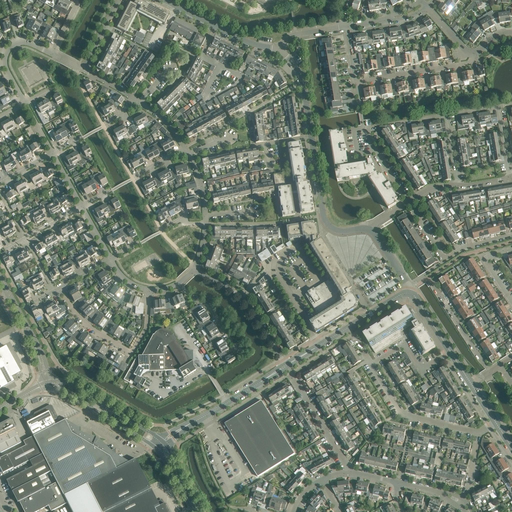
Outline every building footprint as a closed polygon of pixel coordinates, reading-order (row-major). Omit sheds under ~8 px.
[(58,0),(56,0),(56,1),(53,8),(52,9),(53,9),(53,8),(60,12),(60,13),(60,12),(66,1),(64,0),(59,0),(58,0)] [(164,25),(169,16),(137,0),(136,0),(134,4),(130,2),(117,28),(125,33),(139,7),(140,7),(138,11),(164,25)] [(348,0),(349,1),(348,0),(346,6),(351,7),(352,7),(352,9),(358,11),(361,2),(360,2),(361,1),(361,0),(348,0)] [(368,0),(363,1),(363,7),(368,6),(369,7),(370,11),(375,10),(374,1),(373,0),(368,0)] [(373,0),(374,1),(375,10),(381,9),(380,5),(381,4),(386,4),(384,0),(373,0)] [(65,15),(66,15),(68,16),(71,9),(69,8),(71,3),(66,1),(60,12),(65,14),(65,15)] [(442,3),(438,8),(441,10),(440,11),(443,13),(444,12),(447,15),(453,8),(448,4),(447,3),(445,5),(442,3)] [(492,11),(483,16),(485,20),(490,28),(495,25),(493,21),(493,20),(495,19),(493,13),(492,11)] [(498,12),(493,13),(495,19),(498,18),(499,19),(500,23),(505,22),(504,13),(499,14),(498,12)] [(20,14),(11,17),(14,24),(16,23),(18,28),(24,26),(20,14)] [(28,17),(25,23),(28,25),(26,28),(31,31),(37,20),(32,18),(32,17),(29,16),(28,17)] [(479,21),(475,23),(479,28),(481,27),(482,27),(485,31),(490,28),(485,20),(483,16),(478,19),(479,21)] [(10,22),(8,18),(0,21),(4,33),(10,31),(7,23),(10,22)] [(173,22),(169,30),(170,30),(170,29),(174,31),(174,33),(176,34),(177,33),(186,37),(185,38),(188,40),(188,39),(193,41),(192,43),(194,43),(195,44),(194,46),(200,49),(201,47),(205,38),(198,35),(199,33),(197,32),(199,30),(198,29),(176,18),(174,20),(173,22)] [(424,24),(422,25),(422,27),(425,32),(428,31),(427,28),(432,25),(431,24),(433,23),(431,20),(429,21),(428,18),(422,21),(424,24)] [(37,20),(31,31),(37,33),(39,29),(41,30),(45,23),(37,20)] [(45,23),(41,30),(44,31),(41,36),(47,39),(51,31),(52,27),(45,23)] [(418,23),(412,25),(415,33),(416,36),(421,34),(425,32),(422,27),(422,25),(419,27),(418,23)] [(471,27),(468,32),(470,33),(477,39),(481,34),(477,32),(477,30),(479,28),(475,23),(471,27)] [(408,30),(405,31),(405,33),(406,39),(410,38),(416,36),(415,33),(412,25),(406,27),(408,30)] [(51,31),(47,39),(52,41),(54,38),(54,37),(57,38),(60,31),(52,27),(51,31)] [(401,28),(395,29),(397,38),(397,40),(403,39),(406,39),(405,33),(405,31),(402,31),(401,28)] [(390,33),(387,34),(388,35),(388,41),(391,41),(397,40),(397,38),(395,29),(389,30),(390,33)] [(384,31),(378,32),(380,40),(385,39),(386,42),(388,41),(388,35),(387,34),(385,34),(384,31)] [(467,31),(462,36),(464,37),(468,41),(470,41),(473,43),(477,39),(470,33),(468,32),(467,31)] [(136,37),(134,41),(140,44),(144,35),(137,32),(135,36),(136,37)] [(373,36),(370,37),(370,38),(371,44),(374,44),(380,43),(380,40),(378,32),(372,33),(373,36)] [(114,34),(111,39),(121,45),(124,40),(122,38),(114,34)] [(367,34),(361,35),(362,43),(363,46),(368,45),(369,45),(371,44),(370,38),(370,37),(367,37),(367,34)] [(356,39),(353,40),(353,41),(354,47),(363,46),(362,43),(361,35),(355,36),(356,39)] [(214,49),(216,49),(216,48),(220,40),(215,38),(212,44),(210,44),(209,46),(210,47),(210,48),(211,48),(212,49),(213,49),(214,49)] [(322,41),(319,41),(320,46),(323,46),(332,44),(332,41),(334,41),(334,38),(322,40),(322,41)] [(119,49),(121,45),(111,39),(111,40),(109,44),(119,49)] [(145,44),(153,49),(156,45),(147,40),(145,44)] [(216,48),(221,50),(225,43),(220,41),(221,40),(220,40),(216,48)] [(221,50),(226,53),(230,45),(225,43),(221,50)] [(109,44),(107,49),(114,53),(116,54),(119,49),(109,44)] [(234,48),(230,45),(226,53),(231,55),(234,48)] [(439,47),(440,50),(441,59),(445,58),(445,60),(450,59),(449,52),(448,45),(439,47)] [(231,55),(235,58),(239,50),(234,48),(231,55)] [(428,63),(433,62),(431,48),(427,49),(428,52),(423,53),(424,61),(427,61),(428,63)] [(438,59),(441,59),(440,50),(435,51),(434,48),(431,48),(433,62),(438,61),(438,59)] [(112,58),(114,53),(107,49),(104,54),(112,58)] [(151,62),(154,57),(147,52),(148,52),(145,50),(141,55),(151,62)] [(244,53),(239,50),(235,58),(240,60),(244,53)] [(411,66),(416,65),(414,51),(410,52),(411,55),(406,56),(407,64),(410,64),(411,66)] [(417,51),(414,51),(416,65),(421,64),(421,62),(424,61),(423,53),(418,54),(417,51)] [(361,53),(358,53),(360,65),(363,64),(364,73),(370,72),(369,71),(373,70),(371,61),(366,62),(366,59),(362,60),(361,53)] [(114,59),(112,58),(104,54),(102,59),(109,63),(112,64),(114,59)] [(376,60),(371,61),(373,70),(376,69),(376,71),(382,70),(379,57),(379,54),(376,55),(377,57),(376,58),(376,60)] [(386,68),(390,67),(388,58),(383,59),(383,56),(382,56),(382,54),(379,54),(379,57),(382,70),(387,69),(386,68)] [(399,67),(396,54),(393,55),(393,58),(388,58),(390,67),(393,67),(393,68),(399,67)] [(404,65),(407,64),(406,56),(400,56),(400,54),(396,54),(399,67),(404,67),(404,65)] [(148,66),(151,62),(141,55),(138,60),(148,66)] [(244,62),(249,65),(253,58),(248,55),(244,62)] [(195,57),(192,62),(200,66),(202,61),(198,58),(195,57)] [(253,70),(254,67),(258,60),(253,58),(249,65),(248,67),(249,67),(249,68),(250,68),(251,69),(252,69),(253,69),(253,70)] [(99,63),(107,67),(109,63),(102,59),(99,63)] [(138,60),(135,64),(145,71),(148,66),(138,60)] [(254,67),(259,70),(263,62),(258,60),(254,67)] [(192,62),(190,67),(197,70),(199,72),(200,72),(202,67),(200,66),(192,62)] [(258,72),(263,74),(268,65),(263,62),(259,70),(258,72)] [(110,69),(107,67),(99,63),(96,68),(104,72),(104,74),(107,75),(110,69)] [(132,69),(135,70),(141,75),(145,71),(135,64),(132,69)] [(273,67),(268,65),(263,74),(268,77),(273,67)] [(190,67),(187,71),(197,76),(199,72),(197,70),(190,67)] [(268,77),(272,79),(274,77),(277,70),(273,67),(268,77)] [(476,73),(477,76),(477,79),(480,79),(480,77),(485,76),(484,67),(478,68),(479,72),(476,73)] [(138,80),(141,75),(135,70),(132,69),(129,73),(138,80)] [(274,77),(276,82),(284,78),(280,71),(277,70),(274,77)] [(187,71),(185,76),(192,80),(191,81),(194,83),(197,77),(197,76),(187,71)] [(473,71),(468,72),(469,81),(474,81),(475,83),(478,82),(477,79),(477,76),(474,76),(473,71)] [(463,78),(460,79),(461,85),(464,84),(464,82),(469,81),(468,72),(462,73),(463,78)] [(129,73),(126,78),(136,84),(135,84),(138,80),(129,73)] [(452,75),(451,75),(453,84),(453,86),(461,85),(460,79),(458,79),(457,74),(456,74),(455,73),(452,74),(452,75)] [(447,81),(444,81),(445,87),(448,87),(448,85),(453,84),(451,75),(446,76),(447,81)] [(436,78),(435,78),(436,87),(442,86),(442,88),(442,89),(444,90),(445,90),(445,87),(444,81),(441,82),(440,77),(439,77),(439,76),(435,77),(436,78)] [(125,77),(121,83),(123,84),(125,85),(125,84),(132,89),(136,84),(126,78),(125,77)] [(430,84),(428,84),(429,90),(432,90),(431,88),(436,87),(435,78),(434,78),(434,77),(430,78),(431,79),(429,79),(430,84)] [(180,82),(186,88),(188,90),(192,86),(194,88),(195,86),(190,82),(189,83),(184,78),(180,82)] [(281,90),(287,86),(285,83),(286,83),(284,78),(276,82),(279,87),(281,90)] [(419,80),(419,81),(420,90),(425,89),(426,91),(429,90),(428,84),(425,84),(424,80),(423,80),(423,79),(419,79),(419,80)] [(88,81),(83,84),(87,91),(92,88),(93,90),(96,88),(94,84),(91,85),(88,81)] [(414,86),(411,87),(412,93),(415,92),(415,90),(420,90),(419,81),(413,81),(414,86)] [(182,92),(186,88),(180,82),(176,86),(182,92)] [(397,89),(395,89),(396,96),(399,95),(398,93),(404,92),(402,83),(401,83),(401,82),(397,83),(398,84),(397,84),(397,89)] [(403,83),(402,83),(404,92),(404,96),(410,95),(410,93),(412,93),(411,87),(408,87),(408,82),(407,83),(406,82),(403,82),(403,83)] [(386,86),(387,95),(388,98),(393,97),(393,96),(396,96),(395,89),(392,90),(391,85),(390,85),(390,84),(386,85),(386,86)] [(172,90),(178,95),(182,92),(176,86),(172,90)] [(381,92),(378,92),(379,98),(382,98),(383,99),(388,98),(387,95),(386,86),(380,87),(381,92)] [(263,87),(258,90),(262,97),(267,95),(263,87)] [(370,89),(369,89),(371,98),(376,97),(376,99),(379,98),(378,92),(376,93),(375,88),(374,88),(374,87),(370,88),(370,89)] [(254,90),(252,91),(253,91),(253,93),(257,100),(262,97),(258,90),(257,88),(255,89),(254,90)] [(365,94),(362,95),(363,101),(366,101),(366,99),(371,98),(369,89),(364,90),(365,94)] [(181,98),(178,95),(172,90),(168,93),(177,102),(181,98)] [(252,91),(247,93),(249,95),(253,102),(257,100),(253,93),(253,91),(252,91)] [(55,101),(52,102),(56,109),(59,108),(57,105),(63,102),(58,93),(54,96),(54,97),(53,98),(55,101)] [(118,96),(118,95),(118,94),(116,93),(114,96),(116,97),(114,100),(116,101),(119,104),(121,105),(124,100),(118,96)] [(173,105),(177,102),(168,93),(165,97),(173,105)] [(247,93),(243,96),(244,98),(248,105),(253,102),(249,95),(247,93)] [(236,95),(232,98),(233,100),(234,103),(239,110),(243,108),(238,98),(236,95)] [(242,95),(238,98),(243,108),(248,105),(244,98),(243,96),(242,95)] [(0,100),(0,110),(9,106),(7,103),(11,101),(8,96),(3,99),(0,100)] [(283,101),(284,106),(295,104),(294,98),(289,99),(289,96),(285,98),(286,100),(284,100),(283,101)] [(161,101),(169,109),(173,105),(165,97),(161,101),(161,100),(161,101)] [(113,108),(116,106),(114,103),(112,99),(108,101),(109,104),(106,106),(110,113),(115,111),(113,108)] [(46,100),(42,102),(46,111),(48,114),(56,109),(52,102),(50,104),(48,100),(47,101),(46,100)] [(164,114),(169,109),(161,101),(157,105),(163,111),(162,111),(164,114)] [(332,105),(330,106),(331,112),(338,110),(338,107),(344,106),(344,104),(342,105),(341,101),(332,102),(332,105)] [(36,111),(43,125),(49,122),(47,119),(45,120),(42,113),(46,111),(42,102),(37,105),(38,106),(37,106),(39,110),(36,111)] [(234,103),(230,106),(234,113),(239,110),(234,103)] [(99,106),(96,108),(101,117),(104,115),(105,116),(110,113),(106,106),(101,109),(99,106)] [(230,106),(225,108),(229,116),(234,113),(230,106)] [(252,121),(263,120),(263,114),(265,114),(264,109),(259,112),(259,115),(251,116),(252,121)] [(221,120),(217,113),(215,110),(211,113),(216,123),(221,120)] [(222,110),(217,113),(221,120),(226,117),(222,110)] [(476,118),(478,127),(478,130),(481,130),(481,126),(486,125),(486,122),(484,114),(483,112),(480,113),(480,114),(478,115),(479,118),(479,120),(477,120),(476,118)] [(19,118),(16,120),(17,122),(19,126),(27,121),(24,116),(23,113),(18,117),(19,118)] [(206,115),(207,118),(211,125),(216,123),(211,113),(206,115)] [(490,113),(484,114),(486,122),(486,125),(492,124),(498,123),(497,115),(491,116),(490,113)] [(151,122),(149,118),(149,117),(146,119),(144,114),(139,117),(143,125),(148,122),(148,123),(151,122)] [(207,118),(206,115),(201,118),(207,128),(211,125),(207,118)] [(473,115),(467,116),(469,125),(474,124),(475,127),(475,131),(478,130),(478,127),(476,118),(474,118),(473,115)] [(462,121),(457,122),(458,130),(464,129),(469,128),(469,125),(467,116),(461,117),(462,121)] [(136,125),(131,127),(134,133),(137,131),(136,130),(139,129),(138,127),(143,125),(139,117),(134,120),(136,125)] [(11,118),(5,120),(11,130),(16,127),(17,129),(20,128),(19,126),(17,122),(14,124),(11,118)] [(201,118),(196,121),(202,130),(207,128),(201,118)] [(5,120),(1,124),(4,130),(1,131),(4,137),(7,135),(6,133),(11,130),(5,120)] [(69,121),(64,124),(69,132),(71,131),(72,132),(73,134),(74,133),(79,131),(74,122),(70,124),(69,121)] [(196,121),(192,123),(197,133),(202,130),(196,121)] [(440,121),(434,122),(436,130),(441,130),(442,133),(446,132),(445,123),(441,124),(440,121)] [(178,122),(175,124),(182,132),(185,137),(186,136),(187,138),(188,139),(193,136),(188,128),(185,130),(183,128),(180,124),(180,125),(178,122)] [(429,126),(426,127),(427,129),(428,135),(428,137),(431,137),(431,134),(436,134),(436,130),(434,122),(429,123),(429,126)] [(187,126),(188,128),(193,136),(197,133),(192,123),(187,126)] [(66,134),(69,132),(64,124),(59,126),(61,129),(58,131),(62,140),(67,137),(66,137),(68,136),(66,134)] [(423,124),(417,125),(419,133),(419,136),(425,136),(428,135),(427,129),(424,129),(424,127),(423,124)] [(389,125),(379,127),(380,128),(382,131),(381,132),(384,137),(391,132),(393,131),(394,131),(390,125),(389,125)] [(408,130),(409,138),(414,137),(413,134),(419,133),(417,125),(412,126),(412,129),(408,130)] [(123,126),(118,128),(122,136),(127,133),(129,137),(132,135),(131,134),(134,133),(131,127),(126,130),(123,126)] [(115,136),(113,137),(116,143),(119,141),(123,139),(122,136),(118,128),(113,131),(115,136)] [(163,128),(160,130),(167,137),(169,140),(166,142),(170,149),(175,146),(171,139),(172,139),(170,136),(163,128)] [(48,133),(52,141),(55,140),(57,142),(58,142),(62,140),(58,131),(54,133),(53,130),(48,133)] [(337,181),(351,179),(350,179),(349,171),(349,169),(348,166),(347,157),(346,151),(347,151),(348,151),(347,148),(346,146),(345,146),(344,140),(343,131),(339,131),(330,133),(337,181)] [(391,132),(384,137),(387,141),(394,137),(391,132)] [(394,137),(387,141),(390,146),(397,141),(394,137)] [(397,141),(390,146),(393,150),(400,146),(402,144),(403,144),(401,142),(398,144),(397,141)] [(30,146),(32,150),(33,152),(37,150),(38,151),(43,150),(42,147),(39,142),(30,146)] [(159,142),(156,143),(159,149),(162,147),(164,152),(170,149),(166,142),(161,144),(159,142)] [(294,180),(296,180),(302,179),(305,178),(305,174),(303,174),(302,168),(304,168),(303,160),(301,160),(300,154),(302,154),(301,149),(300,149),(299,147),(301,147),(300,142),(288,144),(294,180)] [(156,143),(149,147),(150,150),(154,157),(159,155),(158,152),(160,150),(159,149),(156,143)] [(400,146),(393,150),(396,155),(403,151),(405,149),(402,144),(400,146)] [(29,151),(32,150),(30,146),(29,145),(26,146),(27,148),(22,151),(28,161),(32,157),(29,151)] [(141,145),(138,147),(141,152),(144,157),(147,156),(147,157),(149,160),(154,157),(150,150),(149,147),(144,150),(141,145)] [(83,152),(80,153),(86,163),(85,162),(90,159),(88,156),(92,154),(87,146),(83,148),(81,149),(82,151),(83,152)] [(403,151),(396,155),(399,160),(406,155),(405,155),(408,153),(405,149),(403,151)] [(22,163),(28,161),(22,151),(17,154),(16,152),(13,153),(16,159),(19,157),(22,163)] [(75,152),(71,155),(75,163),(78,162),(79,163),(81,164),(83,165),(86,163),(80,153),(81,155),(79,156),(77,154),(76,152),(75,153),(75,152)] [(140,156),(135,159),(139,166),(144,163),(141,159),(144,157),(141,152),(138,153),(140,156)] [(16,159),(13,153),(10,155),(12,157),(6,160),(12,169),(16,166),(13,160),(16,159)] [(234,153),(228,154),(231,166),(236,164),(234,153)] [(226,167),(231,166),(228,154),(223,156),(225,166),(226,167)] [(67,161),(64,162),(69,171),(77,166),(75,163),(71,155),(66,157),(67,157),(65,158),(66,160),(67,161)] [(220,168),(220,165),(218,157),(212,158),(214,167),(215,169),(220,168)] [(407,158),(400,162),(403,167),(410,163),(413,161),(414,160),(412,157),(409,160),(407,158)] [(129,158),(125,160),(130,169),(133,168),(134,169),(139,166),(135,159),(131,161),(129,158)] [(6,171),(12,169),(6,160),(1,162),(0,160),(0,166),(0,167),(3,166),(6,171)] [(362,164),(348,166),(349,169),(349,171),(350,179),(351,179),(368,176),(369,178),(370,181),(378,175),(373,167),(374,166),(373,164),(373,161),(370,161),(368,161),(368,162),(368,163),(362,164)] [(410,163),(403,167),(406,172),(413,167),(410,163)] [(48,171),(45,173),(46,175),(48,178),(56,174),(53,168),(52,165),(47,169),(48,171)] [(186,165),(180,166),(182,174),(188,173),(188,175),(191,174),(190,169),(187,170),(186,165)] [(179,175),(182,174),(180,166),(175,168),(176,171),(172,172),(175,179),(176,182),(177,182),(177,185),(180,184),(179,181),(180,179),(179,175)] [(413,167),(406,172),(409,176),(416,172),(413,167)] [(166,180),(168,183),(175,179),(172,172),(170,173),(168,170),(162,173),(166,180)] [(49,180),(48,178),(46,175),(43,177),(40,171),(34,173),(40,183),(45,180),(46,182),(49,180)] [(416,172),(409,176),(412,181),(419,176),(416,172)] [(35,186),(40,183),(34,173),(30,177),(33,182),(30,184),(33,189),(36,188),(35,186)] [(103,185),(103,186),(108,183),(103,175),(99,177),(98,173),(93,176),(98,185),(100,183),(102,186),(103,185)] [(163,182),(166,180),(162,173),(157,175),(159,178),(156,179),(160,187),(164,185),(163,182)] [(284,173),(273,174),(276,188),(277,188),(278,193),(280,192),(280,198),(279,198),(280,207),(282,207),(283,212),(281,213),(282,217),(293,215),(289,186),(286,187),(284,173)] [(381,173),(378,175),(370,181),(388,209),(396,204),(396,203),(399,201),(394,194),(391,188),(392,188),(391,185),(390,183),(389,184),(385,179),(381,173)] [(98,185),(93,176),(94,178),(91,179),(92,181),(87,184),(91,192),(96,190),(95,190),(97,189),(94,185),(97,183),(98,185)] [(419,176),(412,181),(415,185),(422,181),(419,176)] [(152,178),(147,181),(151,188),(156,186),(157,188),(160,187),(156,179),(154,181),(152,178)] [(422,181),(415,185),(418,190),(424,186),(425,185),(427,184),(424,179),(422,181)] [(24,180),(18,182),(24,192),(29,189),(30,191),(33,189),(30,184),(27,185),(24,180)] [(148,190),(151,188),(147,181),(142,184),(143,186),(141,188),(145,195),(149,193),(148,190)] [(19,194),(24,192),(18,182),(14,185),(17,191),(14,192),(16,196),(17,198),(20,196),(19,194)] [(87,194),(91,192),(87,184),(83,186),(82,182),(77,185),(81,194),(84,192),(86,195),(87,194)] [(248,183),(242,184),(243,185),(243,187),(245,196),(250,194),(249,186),(248,183)] [(308,183),(302,184),(297,185),(301,214),(313,212),(312,208),(311,208),(310,205),(312,205),(311,201),(309,201),(309,198),(310,198),(310,193),(308,194),(307,188),(309,188),(308,183)] [(7,201),(16,196),(14,192),(13,190),(9,192),(8,191),(3,192),(4,195),(7,201)] [(59,199),(61,202),(62,204),(66,202),(67,204),(72,203),(71,200),(66,192),(62,194),(63,197),(59,199)] [(210,195),(210,201),(213,201),(213,203),(219,202),(217,193),(210,195)] [(456,204),(459,203),(458,195),(452,196),(452,197),(447,198),(453,208),(456,207),(456,204)] [(193,196),(190,197),(192,208),(198,207),(196,199),(197,199),(196,196),(193,196)] [(54,202),(51,203),(57,213),(61,209),(58,204),(61,202),(59,199),(58,197),(55,199),(53,200),(54,202)] [(184,200),(181,200),(183,204),(185,203),(187,210),(192,208),(190,197),(184,198),(184,200)] [(112,204),(109,206),(113,213),(114,213),(119,210),(118,208),(121,207),(116,198),(112,201),(110,202),(111,203),(112,204)] [(430,209),(437,204),(439,203),(437,200),(435,200),(434,200),(432,201),(431,199),(427,202),(428,203),(427,204),(430,209)] [(170,204),(175,214),(181,211),(179,209),(182,207),(181,206),(178,200),(170,204)] [(44,201),(41,203),(45,211),(48,210),(51,215),(57,213),(51,203),(49,204),(48,203),(46,202),(45,203),(44,201)] [(35,210),(34,210),(35,212),(41,222),(45,218),(43,214),(45,213),(44,213),(45,212),(45,211),(41,203),(40,204),(40,205),(40,206),(40,207),(39,207),(39,208),(38,208),(36,209),(35,210)] [(433,213),(440,209),(442,208),(439,203),(437,204),(430,209),(433,213)] [(104,205),(100,207),(104,216),(108,214),(110,217),(114,214),(114,213),(113,213),(109,206),(107,207),(106,206),(105,204),(104,205)] [(162,208),(167,217),(170,216),(170,217),(175,214),(170,204),(162,208)] [(96,213),(93,215),(98,223),(103,221),(101,218),(104,216),(100,207),(96,210),(94,211),(95,212),(96,213)] [(165,219),(167,217),(162,208),(159,210),(161,213),(156,216),(160,223),(165,220),(165,219)] [(433,213),(436,218),(445,212),(442,208),(440,209),(433,213)] [(26,215),(27,216),(29,220),(32,218),(33,220),(35,224),(41,222),(35,212),(34,210),(34,209),(29,212),(29,213),(28,213),(26,215)] [(445,212),(436,218),(439,223),(443,220),(444,221),(448,219),(447,218),(448,217),(445,212)] [(400,224),(408,219),(406,216),(408,214),(407,213),(397,219),(400,224)] [(27,216),(19,221),(22,227),(23,229),(27,226),(27,224),(30,222),(29,220),(27,216)] [(77,223),(74,226),(75,228),(77,231),(85,226),(82,221),(81,218),(76,222),(77,223)] [(474,239),(479,237),(477,229),(472,230),(469,218),(465,219),(469,233),(472,232),(474,239)] [(408,219),(400,224),(403,229),(413,222),(412,221),(410,222),(408,219)] [(441,225),(444,230),(451,226),(451,225),(453,224),(450,219),(448,221),(441,225)] [(8,225),(6,226),(11,236),(16,232),(14,228),(13,227),(15,225),(12,220),(10,221),(8,223),(8,225)] [(413,222),(403,229),(406,233),(414,228),(412,225),(414,224),(413,222)] [(290,226),(286,227),(288,238),(295,237),(296,237),(297,238),(298,238),(299,237),(300,237),(301,236),(302,236),(302,237),(304,237),(305,238),(305,241),(309,240),(309,244),(310,245),(318,240),(317,240),(317,238),(318,238),(316,226),(316,225),(315,225),(314,225),(313,226),(313,225),(313,224),(313,223),(312,223),(297,225),(296,225),(296,227),(291,228),(291,226),(290,226)] [(489,235),(490,235),(488,226),(487,223),(482,225),(482,228),(485,237),(489,236),(489,235)] [(69,224),(63,225),(69,235),(70,237),(78,233),(77,231),(75,228),(72,229),(69,224)] [(63,225),(59,229),(62,235),(59,236),(62,242),(65,240),(64,238),(69,235),(63,225)] [(0,233),(2,232),(5,238),(11,236),(6,226),(0,229),(0,228),(0,233)] [(132,238),(137,236),(132,227),(128,229),(127,226),(122,229),(127,237),(129,236),(131,239),(132,238)] [(447,235),(454,230),(451,226),(444,230),(447,235)] [(447,235),(450,239),(457,235),(455,232),(456,232),(460,230),(458,227),(454,230),(447,235)] [(211,237),(209,242),(212,242),(212,240),(220,240),(220,237),(220,228),(214,228),(214,232),(212,232),(212,237),(211,237)] [(278,228),(272,228),(273,239),(278,238),(278,236),(281,236),(280,229),(278,229),(278,228)] [(414,228),(406,233),(409,238),(419,232),(418,230),(416,231),(414,228)] [(119,234),(116,236),(120,245),(125,242),(124,242),(126,241),(124,239),(127,237),(122,229),(117,231),(119,234)] [(53,232),(47,234),(53,244),(54,246),(59,243),(62,242),(59,236),(56,238),(55,236),(53,232)] [(419,232),(409,238),(413,243),(421,238),(419,235),(421,234),(419,232)] [(47,234),(43,238),(46,243),(43,245),(45,248),(46,250),(49,249),(50,249),(51,248),(51,247),(50,245),(53,244),(47,234)] [(116,247),(120,245),(116,236),(112,238),(111,235),(106,238),(110,246),(113,245),(115,247),(116,247)] [(457,235),(450,239),(453,244),(453,243),(454,244),(458,242),(457,241),(460,239),(457,235)] [(421,238),(413,243),(416,248),(426,242),(424,240),(423,241),(421,238)] [(351,288),(320,239),(318,240),(310,245),(307,247),(313,256),(322,271),(322,272),(328,280),(313,289),(308,292),(308,293),(305,295),(317,314),(319,312),(321,314),(308,322),(315,333),(356,308),(356,307),(356,306),(356,305),(355,305),(355,304),(356,305),(356,304),(357,304),(357,303),(357,302),(351,293),(350,293),(349,290),(351,288)] [(426,242),(416,248),(419,253),(427,248),(425,245),(427,243),(426,242)] [(37,243),(32,245),(33,248),(36,253),(45,248),(43,245),(42,243),(38,245),(37,243)] [(278,251),(276,248),(274,245),(269,248),(273,254),(278,251)] [(97,247),(88,252),(90,255),(91,257),(95,255),(96,257),(101,255),(97,247)] [(213,247),(211,252),(221,256),(223,250),(222,250),(218,249),(216,248),(213,247)] [(427,248),(419,253),(422,258),(432,251),(431,250),(429,251),(427,248)] [(25,249),(20,251),(25,261),(28,260),(29,261),(34,259),(31,253),(30,252),(27,253),(25,249)] [(267,249),(263,252),(267,258),(271,256),(267,249)] [(90,255),(88,252),(87,250),(84,251),(85,253),(80,256),(85,266),(90,262),(87,256),(90,255)] [(20,264),(25,261),(20,251),(15,255),(18,261),(15,262),(18,268),(21,266),(20,264)] [(432,251),(422,258),(425,262),(433,257),(431,254),(433,253),(432,251)] [(8,257),(5,252),(0,255),(6,266),(12,263),(15,261),(12,257),(8,257)] [(211,252),(209,257),(217,260),(220,261),(221,256),(211,252)] [(263,252),(257,255),(261,262),(267,258),(263,252)] [(80,268),(85,266),(80,256),(78,257),(77,255),(73,257),(72,255),(70,256),(74,264),(77,262),(80,268)] [(64,276),(70,274),(64,265),(62,266),(62,265),(61,264),(60,264),(59,264),(58,265),(53,256),(50,258),(52,261),(55,266),(58,272),(61,271),(64,276)] [(71,265),(74,264),(70,256),(68,258),(69,260),(63,263),(64,265),(70,274),(74,271),(71,265)] [(433,257),(425,262),(428,267),(438,261),(437,259),(435,260),(433,257)] [(466,269),(469,268),(476,263),(473,258),(466,263),(466,261),(462,264),(466,269)] [(207,262),(205,267),(213,270),(213,272),(216,273),(219,266),(215,265),(207,262)] [(476,263),(469,268),(472,272),(480,267),(477,263),(476,264),(476,263)] [(230,271),(228,275),(233,277),(238,267),(237,266),(236,266),(235,265),(234,265),(233,265),(234,264),(233,264),(232,266),(231,269),(230,271)] [(56,276),(59,274),(58,272),(55,266),(51,268),(50,269),(50,270),(50,271),(50,272),(48,274),(51,279),(52,282),(57,278),(56,276)] [(238,267),(233,277),(238,280),(242,272),(243,269),(238,267)] [(472,272),(474,277),(482,272),(481,272),(482,271),(480,267),(472,272)] [(242,272),(238,280),(242,282),(242,283),(246,275),(248,272),(243,269),(242,272)] [(98,283),(101,281),(108,276),(105,271),(102,273),(100,270),(92,275),(98,283)] [(39,274),(33,277),(35,279),(40,289),(45,285),(42,281),(42,279),(44,278),(41,272),(39,274)] [(246,275),(242,283),(247,285),(251,278),(253,280),(256,275),(250,272),(250,273),(248,272),(246,275)] [(482,273),(482,272),(474,277),(478,282),(486,276),(483,272),(482,273)] [(102,289),(103,289),(102,290),(103,292),(110,286),(107,284),(111,281),(108,276),(101,281),(98,283),(97,283),(102,289)] [(439,280),(442,285),(449,280),(446,276),(439,280)] [(28,287),(29,286),(31,285),(34,290),(40,289),(35,279),(33,277),(26,281),(28,287)] [(444,290),(452,285),(449,280),(442,285),(442,286),(441,286),(444,290)] [(479,284),(482,289),(490,284),(487,280),(479,284)] [(70,291),(68,292),(71,297),(79,293),(77,290),(79,289),(77,287),(79,286),(77,283),(70,287),(71,290),(70,291)] [(490,284),(482,289),(479,291),(480,293),(481,293),(482,292),(484,294),(483,295),(485,294),(493,288),(491,285),(490,285),(490,284)] [(112,299),(120,289),(115,285),(112,289),(110,286),(103,292),(105,294),(106,293),(108,295),(108,296),(112,299)] [(260,285),(252,290),(255,295),(262,290),(264,289),(261,285),(260,285)] [(447,293),(448,294),(455,289),(452,285),(444,290),(446,294),(447,293)] [(32,292),(29,287),(26,289),(21,292),(27,303),(32,300),(30,295),(32,292)] [(485,294),(488,298),(495,293),(496,292),(493,288),(485,294)] [(118,302),(121,304),(125,298),(121,296),(124,292),(120,289),(112,299),(117,302),(118,302)] [(458,294),(455,289),(448,294),(451,299),(458,294)] [(262,290),(255,295),(258,299),(265,295),(262,290)] [(79,293),(71,297),(74,302),(82,298),(79,293)] [(498,298),(495,293),(488,298),(491,303),(498,298)] [(128,300),(125,298),(121,304),(124,306),(125,304),(126,305),(127,304),(132,306),(135,297),(130,295),(128,300)] [(181,295),(176,297),(179,305),(181,309),(189,306),(186,300),(184,301),(181,295)] [(265,295),(258,299),(261,304),(268,299),(265,295)] [(453,301),(456,306),(465,300),(462,295),(460,297),(453,301)] [(141,299),(135,297),(132,306),(135,307),(135,314),(143,314),(143,308),(138,307),(141,299)] [(172,304),(169,305),(170,309),(170,311),(173,311),(173,308),(172,308),(174,307),(179,305),(176,297),(171,299),(172,304)] [(268,299),(261,304),(264,308),(271,304),(268,299)] [(165,300),(159,301),(160,312),(165,312),(165,313),(166,313),(167,314),(168,314),(168,315),(169,315),(171,314),(170,311),(170,309),(169,305),(165,305),(165,304),(165,300)] [(458,311),(466,306),(468,304),(465,300),(456,306),(456,307),(455,308),(458,311)] [(150,308),(150,316),(154,316),(154,313),(160,312),(159,301),(153,301),(153,308),(150,308)] [(54,302),(49,304),(54,314),(55,316),(56,317),(67,310),(63,304),(60,306),(57,307),(57,306),(54,302)] [(493,306),(490,308),(492,310),(495,309),(496,311),(504,306),(501,302),(494,306),(493,306)] [(79,308),(83,313),(89,307),(85,303),(79,308)] [(34,304),(29,307),(35,319),(41,316),(44,314),(41,310),(37,309),(34,304)] [(49,304),(44,308),(47,313),(44,315),(47,320),(48,322),(51,321),(50,319),(55,316),(54,314),(49,304)] [(271,304),(264,308),(267,313),(274,308),(271,304)] [(89,315),(91,318),(96,312),(98,311),(96,309),(92,305),(89,307),(83,313),(87,317),(89,315)] [(469,311),(466,306),(458,311),(460,315),(461,315),(469,311)] [(504,306),(496,311),(499,316),(508,310),(505,307),(504,307),(504,306)] [(371,346),(371,347),(399,330),(399,329),(413,320),(414,319),(406,307),(402,309),(398,311),(399,312),(392,316),(391,315),(388,318),(381,323),(381,322),(377,324),(377,325),(370,329),(366,331),(367,332),(363,334),(371,346)] [(194,311),(192,312),(194,315),(197,320),(199,318),(207,314),(203,309),(199,311),(197,309),(194,311)] [(464,320),(470,316),(471,317),(474,315),(471,309),(469,311),(461,315),(464,320)] [(499,316),(497,317),(500,322),(502,320),(510,316),(509,315),(510,314),(508,310),(499,316)] [(98,311),(96,312),(91,318),(95,320),(93,322),(98,326),(103,319),(105,316),(98,311)] [(276,313),(269,317),(272,322),(279,317),(281,316),(282,315),(279,312),(277,313),(276,313)] [(199,318),(197,320),(200,325),(198,326),(199,329),(201,328),(203,326),(207,324),(205,321),(210,319),(207,314),(199,318)] [(103,319),(98,326),(103,329),(106,325),(109,326),(112,321),(109,319),(105,316),(103,319)] [(279,317),(272,322),(275,326),(282,322),(285,320),(282,316),(281,316),(279,317)] [(502,320),(500,322),(503,326),(505,325),(511,320),(511,319),(510,316),(502,320)] [(469,328),(470,328),(479,322),(476,317),(476,318),(475,317),(473,318),(474,319),(466,324),(468,328),(469,328)] [(63,329),(66,332),(74,324),(70,320),(64,326),(65,327),(63,329)] [(399,330),(371,347),(375,353),(403,336),(401,332),(412,324),(415,329),(410,332),(411,333),(424,354),(435,347),(433,343),(434,343),(432,339),(431,340),(426,333),(427,332),(425,329),(424,329),(422,325),(420,326),(417,321),(415,323),(413,320),(399,329),(399,330)] [(111,328),(108,333),(113,336),(118,328),(119,326),(114,323),(115,322),(112,321),(109,326),(111,328)] [(282,322),(275,326),(278,331),(285,327),(282,322)] [(479,322),(470,328),(470,329),(469,330),(472,333),(480,328),(482,327),(479,322)] [(201,328),(199,329),(201,331),(204,336),(206,335),(207,335),(209,333),(216,329),(213,324),(212,324),(210,326),(209,323),(207,324),(203,326),(201,328)] [(69,337),(72,334),(72,335),(79,329),(74,324),(66,332),(65,333),(69,337)] [(285,327),(278,331),(281,336),(288,331),(285,327)] [(121,334),(124,336),(127,330),(124,328),(123,331),(118,328),(113,336),(118,339),(121,334)] [(476,337),(483,333),(480,328),(472,333),(474,337),(475,337),(476,337)] [(207,335),(206,335),(209,340),(211,343),(215,340),(213,337),(219,334),(216,329),(209,333),(207,335)] [(135,335),(127,330),(124,336),(126,338),(124,342),(129,345),(133,338),(135,335)] [(153,335),(142,356),(164,355),(164,371),(174,370),(176,370),(179,370),(184,378),(188,375),(196,370),(193,366),(191,363),(193,362),(192,351),(183,351),(173,334),(172,335),(172,334),(171,333),(170,332),(169,332),(168,331),(167,330),(166,330),(165,330),(164,330),(163,330),(162,330),(161,330),(160,330),(158,331),(157,331),(157,332),(156,333),(155,333),(154,334),(154,335),(153,335)] [(288,331),(281,336),(284,340),(291,336),(288,331)] [(483,333),(476,337),(479,342),(486,337),(488,335),(485,332),(483,333)] [(73,340),(76,342),(81,346),(83,343),(88,336),(83,333),(81,335),(80,337),(77,335),(74,338),(73,340)] [(88,336),(83,343),(88,346),(93,340),(88,336)] [(291,336),(284,340),(286,344),(286,345),(294,340),(291,336)] [(211,343),(210,343),(211,346),(212,345),(213,345),(216,350),(218,349),(226,344),(222,339),(219,341),(218,338),(215,340),(211,343)] [(294,340),(286,345),(289,350),(292,348),(293,350),(297,347),(296,346),(297,345),(294,340)] [(480,345),(483,349),(491,345),(488,340),(480,345)] [(342,353),(352,347),(349,342),(345,345),(344,343),(338,347),(339,347),(340,349),(339,350),(340,351),(341,352),(341,353),(342,353)] [(89,351),(97,356),(103,346),(98,343),(95,348),(92,346),(90,349),(89,351)] [(216,350),(215,350),(218,355),(220,358),(226,354),(224,351),(229,349),(226,344),(218,349),(216,350)] [(485,355),(494,349),(491,345),(483,349),(484,350),(483,351),(485,355)] [(0,355),(9,373),(11,372),(14,370),(16,373),(17,373),(18,374),(19,373),(20,372),(20,371),(6,346),(0,349),(0,355)] [(103,359),(104,361),(109,353),(106,352),(108,349),(103,346),(97,356),(103,359)] [(345,358),(348,356),(355,352),(352,347),(342,353),(345,358)] [(489,358),(489,359),(497,354),(494,349),(485,355),(488,358),(489,358)] [(109,359),(114,362),(118,355),(113,352),(111,355),(109,353),(104,361),(107,362),(109,359)] [(358,356),(355,352),(348,356),(351,361),(358,356)] [(226,354),(220,358),(222,360),(224,359),(225,359),(228,364),(235,359),(232,354),(229,356),(227,354),(226,354)] [(492,363),(499,359),(500,359),(497,354),(489,359),(492,363)] [(0,389),(14,381),(12,378),(9,373),(0,355),(0,389)] [(123,358),(118,355),(114,362),(112,365),(123,372),(126,368),(127,366),(128,365),(124,362),(121,368),(118,366),(123,358)] [(136,358),(123,380),(129,383),(131,380),(137,384),(136,387),(141,389),(146,380),(143,379),(140,377),(142,375),(142,374),(143,374),(144,373),(145,372),(146,372),(147,371),(148,371),(149,371),(154,371),(160,371),(164,371),(164,355),(142,356),(138,356),(136,358)] [(358,356),(351,361),(354,366),(361,361),(358,356)] [(331,357),(326,360),(330,367),(332,370),(337,367),(334,362),(331,357)] [(389,363),(389,364),(387,366),(390,370),(397,366),(395,363),(398,362),(396,358),(389,363)] [(326,360),(321,363),(326,370),(330,367),(326,360)] [(321,363),(317,366),(321,373),(326,370),(321,363)] [(399,365),(397,366),(390,370),(393,375),(402,369),(401,368),(400,366),(399,365)] [(317,366),(312,369),(317,376),(321,373),(317,366)] [(440,369),(439,368),(432,372),(436,378),(446,372),(443,367),(440,369)] [(312,369),(308,372),(312,379),(314,381),(318,379),(317,376),(312,369)] [(402,369),(393,375),(396,380),(405,374),(402,369)] [(308,372),(303,375),(307,382),(312,379),(308,372)] [(347,372),(343,374),(341,376),(340,377),(345,385),(346,385),(354,379),(351,375),(349,376),(347,372)] [(439,383),(442,381),(449,377),(446,372),(436,378),(439,383)] [(409,380),(405,374),(396,380),(399,384),(400,385),(406,381),(409,380)] [(452,381),(449,377),(442,381),(445,386),(452,381)] [(357,384),(354,379),(346,385),(349,389),(357,384)] [(409,380),(406,381),(400,385),(401,387),(400,387),(403,392),(410,387),(413,386),(409,380)] [(445,386),(448,390),(455,386),(452,381),(445,386)] [(360,388),(357,384),(349,389),(348,390),(351,394),(353,393),(360,388)] [(287,385),(282,388),(286,395),(288,398),(293,395),(291,393),(294,391),(294,390),(291,386),(288,387),(287,385)] [(413,386),(410,387),(403,392),(406,396),(415,390),(413,386)] [(458,390),(455,386),(448,390),(450,395),(458,390)] [(282,398),(286,395),(282,388),(277,391),(282,398)] [(353,393),(356,397),(363,393),(360,388),(353,393)] [(318,398),(315,400),(318,405),(326,400),(323,395),(325,394),(323,389),(316,393),(318,398)] [(406,396),(409,401),(418,395),(415,390),(406,396)] [(461,395),(458,390),(450,395),(453,399),(454,400),(461,395)] [(277,391),(273,394),(277,401),(282,398),(277,391)] [(363,393),(356,397),(354,399),(357,403),(366,398),(363,393)] [(279,404),(277,401),(273,394),(268,397),(272,403),(272,404),(273,405),(269,407),(273,414),(277,412),(274,407),(279,404)] [(421,400),(418,395),(409,401),(412,406),(412,405),(415,410),(421,401),(421,400)] [(462,398),(453,404),(456,408),(457,408),(465,402),(462,398)] [(360,404),(358,405),(361,409),(363,408),(370,404),(367,399),(360,404)] [(326,400),(318,405),(321,409),(328,405),(326,400)] [(258,477),(261,475),(295,454),(262,401),(225,424),(258,477)] [(420,411),(425,413),(427,404),(422,403),(422,401),(421,401),(415,410),(420,411)] [(465,402),(457,408),(458,411),(457,411),(459,413),(468,407),(465,402)] [(296,405),(287,411),(288,413),(290,412),(292,416),(293,415),(302,409),(299,404),(297,406),(296,405)] [(363,408),(361,409),(364,414),(373,408),(370,404),(363,408)] [(31,420),(26,423),(31,431),(33,436),(56,425),(53,420),(56,419),(57,417),(52,407),(53,407),(52,406),(49,405),(48,406),(34,413),(33,415),(35,418),(31,420)] [(328,405),(321,409),(324,414),(331,409),(328,405)] [(447,407),(446,406),(442,405),(441,408),(438,407),(436,415),(441,416),(442,413),(445,414),(447,407)] [(468,407),(459,413),(460,415),(462,417),(464,416),(471,411),(468,407)] [(331,409),(324,414),(327,419),(331,416),(332,419),(338,416),(336,413),(337,413),(337,412),(335,408),(334,408),(331,409)] [(373,408),(364,414),(367,419),(376,413),(373,408)] [(302,409),(293,415),(296,420),(298,418),(305,414),(302,409)] [(468,422),(464,425),(464,426),(467,426),(468,426),(474,422),(472,418),(474,416),(471,411),(464,416),(467,421),(468,422)] [(376,413),(367,419),(370,423),(378,418),(376,413)] [(296,420),(298,424),(299,424),(301,423),(308,418),(305,414),(298,418),(296,420)] [(334,421),(330,424),(333,428),(340,424),(338,419),(339,418),(338,416),(332,419),(334,421)] [(0,452),(0,453),(21,442),(14,429),(15,429),(14,429),(14,428),(16,427),(12,418),(5,422),(0,424),(0,452)] [(308,418),(301,423),(304,427),(311,423),(308,418)] [(370,423),(369,424),(372,428),(373,430),(375,432),(382,425),(381,423),(381,422),(378,418),(370,423)] [(56,425),(33,436),(42,454),(51,472),(57,482),(58,484),(110,457),(115,454),(115,449),(110,451),(98,440),(97,439),(95,438),(80,433),(80,427),(71,432),(65,420),(67,419),(56,425)] [(340,424),(333,428),(336,433),(343,429),(346,427),(343,422),(340,424)] [(311,423),(304,427),(307,432),(314,428),(311,423)] [(381,428),(379,433),(382,433),(382,434),(388,435),(390,427),(384,425),(384,429),(381,428)] [(307,432),(303,434),(306,439),(310,437),(317,432),(314,428),(307,432)] [(343,429),(336,433),(339,438),(346,433),(343,429)] [(398,437),(398,441),(403,442),(404,439),(406,430),(400,429),(398,437)] [(317,432),(310,437),(312,440),(310,441),(311,443),(317,440),(317,439),(320,437),(317,432)] [(346,433),(339,438),(342,442),(351,436),(348,432),(346,433)] [(0,459),(0,460),(0,459),(0,468),(3,473),(13,468),(13,469),(29,461),(42,454),(33,436),(28,439),(23,441),(26,446),(7,455),(6,455),(0,458),(0,459)] [(351,436),(342,442),(345,447),(352,442),(350,440),(353,439),(353,438),(352,436),(351,436)] [(481,444),(481,445),(487,454),(486,455),(496,449),(495,446),(494,444),(493,444),(490,445),(489,443),(490,441),(482,439),(481,444)] [(352,442),(345,447),(348,452),(349,451),(350,452),(352,450),(353,453),(352,453),(355,455),(359,451),(357,449),(359,447),(355,440),(352,442)] [(463,455),(470,457),(471,449),(470,449),(471,445),(465,444),(463,455)] [(496,449),(486,455),(489,460),(491,462),(496,459),(495,456),(499,453),(498,451),(497,448),(496,449)] [(32,467),(6,480),(9,486),(9,487),(10,488),(12,492),(39,478),(51,472),(42,454),(29,461),(32,467)] [(330,455),(323,459),(327,466),(334,462),(330,455)] [(322,469),(327,466),(323,459),(322,456),(317,458),(322,469)] [(110,457),(58,484),(64,495),(133,460),(133,459),(116,468),(110,457)] [(312,462),(314,464),(317,471),(322,469),(317,458),(312,461),(312,462)] [(496,459),(491,462),(496,470),(498,468),(506,463),(504,461),(505,461),(503,459),(502,458),(498,461),(496,459)] [(133,460),(64,495),(68,505),(72,511),(169,511),(166,505),(165,506),(164,503),(159,506),(157,502),(151,490),(149,486),(135,459),(133,460)] [(312,474),(317,471),(314,464),(312,462),(308,464),(307,462),(303,464),(309,473),(311,471),(312,474)] [(498,468),(496,470),(500,477),(506,473),(504,471),(509,468),(507,466),(508,465),(506,463),(506,464),(506,463),(498,468)] [(296,476),(302,481),(306,477),(304,475),(306,473),(301,468),(299,470),(298,469),(294,474),(296,476)] [(506,473),(500,477),(505,485),(511,480),(511,473),(508,476),(506,473)] [(458,477),(456,485),(461,486),(462,482),(464,483),(465,476),(458,474),(458,477)] [(296,476),(293,480),(299,485),(302,481),(296,476)] [(39,478),(12,492),(18,503),(19,502),(44,489),(39,478)] [(295,489),(299,485),(293,480),(290,478),(287,481),(295,489)] [(295,489),(287,481),(286,480),(283,483),(285,485),(284,486),(285,487),(285,488),(291,493),(295,489)] [(343,482),(344,491),(344,493),(344,494),(349,493),(353,493),(353,486),(349,487),(349,481),(346,482),(346,481),(343,481),(343,482)] [(353,486),(353,493),(356,494),(356,490),(361,492),(363,483),(358,481),(358,482),(357,484),(356,487),(353,486)] [(332,487),(336,495),(339,494),(338,493),(340,493),(344,493),(344,491),(343,482),(340,482),(338,482),(338,483),(337,483),(338,486),(332,487)] [(44,489),(19,502),(23,510),(22,510),(22,511),(36,511),(48,506),(51,511),(67,503),(57,483),(50,486),(44,489)] [(364,483),(363,483),(361,492),(367,493),(366,496),(369,497),(371,490),(368,490),(369,485),(368,484),(369,484),(364,483)] [(377,501),(379,496),(380,487),(378,487),(378,486),(375,485),(375,486),(374,491),(371,490),(369,497),(369,499),(377,501)] [(491,485),(486,487),(490,495),(491,498),(496,495),(495,492),(491,485)] [(251,486),(248,488),(252,492),(251,494),(254,495),(254,496),(253,499),(256,500),(255,501),(258,502),(258,501),(261,493),(262,490),(262,489),(257,488),(251,486)] [(381,487),(380,487),(379,496),(383,497),(382,500),(387,501),(389,492),(385,492),(386,488),(383,488),(383,487),(381,487)] [(486,487),(481,490),(485,497),(490,495),(486,487)] [(261,493),(258,501),(261,502),(261,503),(263,503),(264,503),(265,500),(268,500),(268,499),(270,493),(268,492),(267,492),(262,490),(261,493)] [(481,490),(476,492),(480,499),(485,497),(481,490)] [(476,492),(471,495),(475,502),(474,502),(475,506),(478,504),(482,502),(481,502),(480,499),(476,492)] [(268,500),(267,503),(270,504),(269,506),(270,506),(269,508),(274,509),(274,508),(275,508),(277,500),(278,499),(272,497),(273,494),(270,493),(268,499),(268,500)] [(315,493),(312,497),(312,498),(319,505),(323,500),(324,502),(326,500),(323,493),(320,497),(316,493),(315,494),(315,493)] [(418,496),(416,504),(422,506),(422,507),(421,509),(424,510),(425,508),(426,503),(423,502),(423,500),(424,497),(423,497),(424,496),(419,495),(419,496),(418,496)] [(311,498),(308,501),(308,502),(312,506),(309,508),(315,511),(317,509),(315,509),(319,505),(312,498),(311,498)] [(275,508),(275,509),(279,511),(280,510),(281,508),(287,510),(287,509),(289,504),(287,504),(287,502),(278,499),(277,500),(275,508)] [(425,508),(424,510),(427,511),(428,507),(433,510),(437,502),(431,499),(429,504),(426,503),(425,508)] [(349,507),(344,509),(346,511),(345,511),(351,511),(355,511),(352,505),(355,504),(354,501),(352,502),(348,504),(349,507)] [(433,510),(432,511),(442,511),(440,510),(442,504),(441,504),(442,503),(437,501),(437,502),(433,510)]
